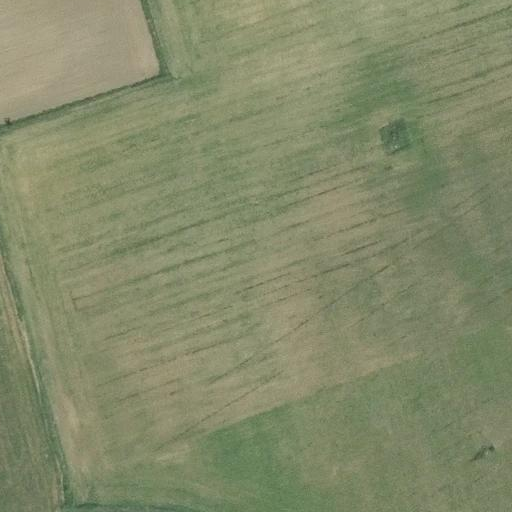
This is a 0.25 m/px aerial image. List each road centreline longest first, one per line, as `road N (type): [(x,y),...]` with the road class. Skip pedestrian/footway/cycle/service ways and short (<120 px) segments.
road 1 (unknown): [(398,0),(339,80),(229,311),(429,418),(511,378)]
road 2 (unknown): [(0,62),(172,8),(339,80)]
road 3 (unknown): [(53,46),(107,240),(187,281)]
